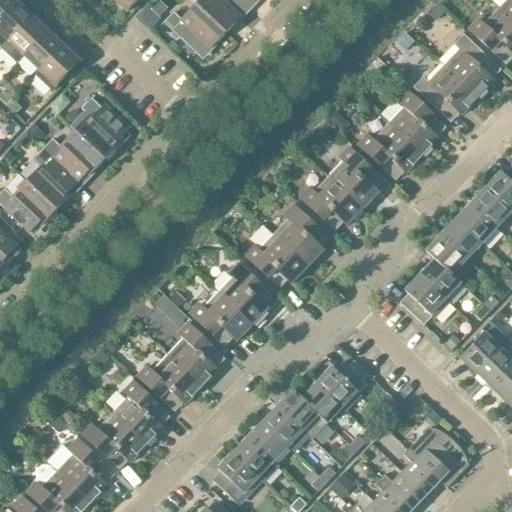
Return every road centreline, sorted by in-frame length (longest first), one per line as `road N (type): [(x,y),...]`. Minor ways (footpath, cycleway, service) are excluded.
road 1 (residential): [(0,317),(301,0)]
road 2 (residential): [(350,307),(309,348),(277,360),(137,511)]
road 3 (residential): [(511,115),(389,243),(350,307)]
road 4 (residential): [(487,487),(493,446),(350,307)]
